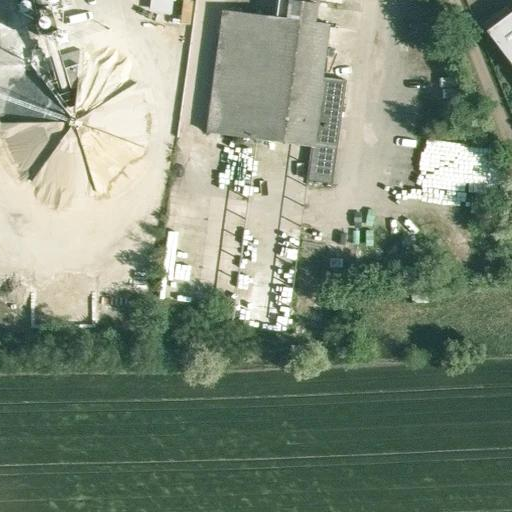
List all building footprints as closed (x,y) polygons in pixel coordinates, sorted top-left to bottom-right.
[(62,0),(18,0),(22,14),(63,2),(62,0)] [(176,0),(149,0),(149,8),(175,12),(176,0)] [(331,24),(224,10),(208,133),(314,147),(315,147),(324,77),(331,24)] [(511,12),(488,31),(511,63),(511,12)] [(82,49),(63,55),(73,89),(79,87),(82,49)] [(347,80),(324,77),(315,147),(314,147),(309,181),(334,184),(347,80)] [(74,119),(3,126),(6,158),(21,176),(25,176),(42,196),(83,192),(86,189),(102,188),(144,153),(140,114),(127,115),(128,116),(118,117),(106,127),(83,129),(74,119)] [(457,184),(459,152),(431,151),(429,182),(457,184)] [(215,218),(214,231),(242,233),(243,220),(215,218)]
